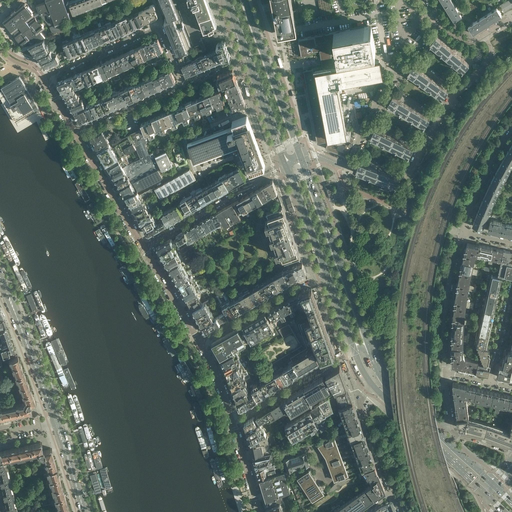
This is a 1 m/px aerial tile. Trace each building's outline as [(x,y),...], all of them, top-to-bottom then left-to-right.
[(46,36),(41,31),(45,28),(42,25),(43,25),(38,19),(36,17),(39,14),(50,26),(50,27),(53,34),(67,27),(65,22),(71,19),(64,0),(46,0),(47,1),(36,5),(39,11),(34,14),(32,12),(33,11),(32,11),(30,8),(29,9),(25,3),(16,10),(15,9),(11,12),(12,14),(11,15),(3,20),(6,23),(5,24),(10,30),(10,29),(12,31),(13,32),(14,31),(15,33),(14,34),(16,36),(15,37),(20,43),(21,42),(23,45),(30,39),(31,41),(37,39),(38,41),(43,39),(44,39),(45,38),(46,38),(45,37),(46,36)] [(73,12),(102,0),(76,0),(72,2),(72,1),(69,2),(69,1),(67,2),(67,3),(68,6),(69,7),(71,6),(73,12)] [(180,22),(174,7),(171,0),(161,0),(163,5),(165,9),(168,18),(164,20),(178,53),(190,48),(182,27),(183,26),(184,25),(182,22),(181,22),(180,22)] [(207,0),(188,0),(189,2),(191,1),(192,4),(193,4),(194,6),(204,32),(199,34),(201,38),(211,35),(209,31),(210,30),(215,28),(214,27),(217,26),(207,0)] [(292,8),(290,0),(271,0),(279,40),(298,37),(293,12),(297,11),(296,10),(294,10),(294,8),(292,8)] [(329,0),(316,0),(319,14),(332,12),(329,0)] [(457,9),(452,1),(445,6),(449,13),(457,9)] [(509,9),(505,2),(500,5),(504,12),(509,9)] [(158,16),(155,10),(155,9),(155,8),(154,5),(153,4),(145,8),(144,9),(139,11),(139,12),(144,23),(150,20),(151,20),(157,17),(158,16)] [(487,25),(501,16),(497,8),(482,17),(487,25)] [(461,16),(457,9),(449,13),(454,20),(461,16)] [(144,23),(139,12),(134,14),(138,25),(144,23)] [(138,25),(134,14),(128,16),(133,27),(138,25)] [(133,27),(128,16),(123,19),(127,30),(133,27)] [(472,34),(487,25),(482,17),(468,26),(472,34)] [(127,30),(123,19),(117,21),(122,32),(127,30)] [(122,32),(117,21),(112,24),(116,35),(122,32)] [(116,35),(112,24),(106,26),(111,37),(116,35)] [(111,37),(106,26),(106,25),(101,27),(106,39),(111,37)] [(347,135),(338,87),(337,87),(337,85),(340,84),(340,85),(342,85),(342,84),(382,76),(383,76),(380,59),(379,59),(375,60),(373,50),(376,49),(371,26),(333,33),(314,36),(298,39),(301,56),(312,54),(312,53),(313,53),(319,51),(322,67),(314,69),(314,73),(313,73),(313,69),(303,70),(317,143),(328,141),(325,148),(346,156),(350,144),(351,144),(352,144),(352,143),(352,142),(351,142),(352,141),(352,142),(352,141),(353,141),(353,140),(353,139),(353,138),(353,137),(352,137),(352,136),(351,136),(350,135),(347,136),(347,135)] [(106,39),(101,27),(95,30),(100,42),(106,39)] [(100,42),(95,30),(90,32),(95,44),(100,42)] [(95,44),(90,32),(84,34),(90,46),(95,44)] [(90,46),(84,34),(79,37),(84,49),(90,46)] [(447,45),(445,44),(436,36),(429,44),(430,44),(429,44),(430,44),(440,53),(447,45)] [(84,49),(79,37),(74,39),(79,51),(84,49)] [(163,50),(158,38),(153,40),(158,52),(163,50)] [(46,45),(44,39),(43,39),(38,41),(30,45),(29,47),(30,47),(33,50),(46,45)] [(79,51),(74,39),(68,42),(74,53),(79,51)] [(158,52),(153,40),(148,43),(153,54),(158,52)] [(224,40),(216,44),(219,49),(219,50),(223,60),(230,57),(224,40)] [(74,53),(68,42),(63,44),(68,56),(74,53)] [(153,54),(148,43),(144,45),(149,56),(153,54)] [(37,56),(50,50),(51,49),(48,44),(33,51),(37,56)] [(149,56),(144,45),(139,47),(144,58),(149,56)] [(429,50),(431,48),(427,45),(422,51),(426,54),(429,50)] [(457,54),(454,51),(447,45),(440,53),(441,53),(451,62),(457,54)] [(144,58),(139,47),(134,49),(139,60),(144,58)] [(139,60),(134,49),(130,51),(134,62),(139,60)] [(223,60),(219,50),(219,49),(213,52),(218,62),(223,60)] [(53,55),(50,50),(37,56),(41,61),(53,55)] [(134,62),(130,51),(125,53),(129,64),(134,62)] [(218,62),(213,52),(208,54),(213,65),(218,62)] [(59,60),(63,58),(63,57),(61,54),(59,55),(58,53),(56,54),(53,55),(41,61),(44,65),(44,66),(46,66),(59,60)] [(129,64),(125,53),(119,55),(124,66),(129,64)] [(213,65),(208,54),(203,56),(207,67),(213,65)] [(468,64),(464,60),(457,54),(451,62),(461,70),(461,71),(462,71),(468,64)] [(124,66),(119,55),(114,58),(119,68),(124,66)] [(207,67),(203,56),(201,57),(201,58),(198,60),(202,69),(207,67)] [(119,68),(114,58),(109,60),(114,71),(119,68)] [(198,60),(197,59),(195,60),(196,61),(192,62),(197,72),(202,69),(198,60)] [(114,71),(109,60),(104,62),(109,74),(110,77),(116,74),(114,71)] [(197,72),(192,62),(192,61),(190,62),(190,63),(187,64),(191,74),(197,72)] [(109,74),(104,62),(98,65),(103,77),(109,74)] [(191,74),(187,64),(181,67),(186,76),(191,74)] [(103,77),(98,65),(93,67),(98,79),(98,78),(98,79),(103,77)] [(425,74),(420,71),(413,65),(407,73),(407,74),(408,74),(419,81),(418,82),(419,82),(425,74)] [(98,79),(93,67),(87,70),(92,81),(98,79)] [(175,81),(170,69),(164,71),(170,83),(175,81)] [(236,79),(233,69),(217,76),(219,81),(217,82),(219,86),(224,84),(236,79)] [(92,81),(87,70),(81,72),(86,82),(86,83),(92,81)] [(170,83),(164,71),(159,74),(164,86),(170,83)] [(86,82),(81,72),(76,74),(80,85),(86,82)] [(80,85),(76,74),(70,77),(73,83),(73,82),(75,87),(80,85)] [(164,86),(159,74),(153,76),(158,88),(164,86)] [(430,90),(436,82),(425,74),(419,82),(430,89),(430,90)] [(39,107),(20,76),(10,82),(2,87),(3,90),(0,91),(0,96),(4,103),(15,122),(39,107)] [(158,88),(153,76),(147,79),(152,91),(158,88)] [(70,84),(73,83),(70,77),(58,82),(57,84),(60,88),(70,84)] [(152,91),(147,79),(141,81),(146,93),(152,91)] [(232,86),(238,84),(236,79),(224,84),(226,88),(224,88),(223,87),(220,89),(221,91),(230,87),(230,86),(231,86),(232,86)] [(146,93),(141,81),(135,84),(141,96),(146,93)] [(448,90),(443,87),(436,82),(430,90),(441,97),(441,98),(442,98),(448,90)] [(72,88),(70,84),(60,88),(62,93),(72,88)] [(141,96),(135,84),(130,86),(135,98),(141,96)] [(228,93),(240,89),(238,84),(232,86),(232,87),(230,88),(230,87),(221,91),(222,93),(225,92),(225,91),(227,90),(228,93)] [(135,98),(130,86),(124,89),(129,101),(135,98)] [(75,92),(73,88),(72,88),(62,93),(65,97),(75,92)] [(129,101),(124,89),(118,91),(123,103),(129,101)] [(222,93),(221,91),(220,89),(209,94),(213,104),(215,108),(226,104),(226,103),(225,100),(225,99),(224,99),(224,98),(222,93)] [(235,96),(241,93),(240,89),(228,93),(227,94),(229,97),(227,98),(227,97),(224,98),(224,99),(225,99),(225,100),(233,97),(233,96),(235,95),(235,96)] [(123,103),(118,91),(112,94),(117,106),(119,105),(121,104),(123,103)] [(78,96),(76,92),(75,92),(65,97),(67,101),(78,96)] [(237,101),(243,98),(241,93),(235,96),(236,97),(234,98),(233,97),(225,100),(226,103),(229,102),(228,100),(230,100),(231,103),(235,102),(235,101),(237,100),(237,101)] [(117,106),(112,94),(107,96),(112,108),(117,106)] [(213,104),(209,94),(203,96),(209,110),(212,109),(210,106),(213,104)] [(70,105),(80,100),(78,96),(67,101),(70,105)] [(107,96),(101,99),(106,111),(112,108),(107,96)] [(209,110),(203,96),(198,98),(202,109),(204,113),(209,110)] [(399,112),(405,103),(392,96),(387,104),(387,105),(388,105),(399,112)] [(202,109),(198,98),(192,101),(198,115),(201,114),(199,110),(202,109)] [(233,108),(245,103),(243,98),(237,101),(237,102),(236,102),(235,102),(231,103),(233,108)] [(85,105),(82,99),(80,100),(70,105),(73,111),(78,109),(81,107),(85,105)] [(106,111),(101,99),(95,101),(100,113),(106,111)] [(95,101),(94,102),(93,102),(94,104),(91,105),(95,116),(100,113),(95,101)] [(198,115),(192,101),(186,103),(191,114),(194,113),(196,116),(198,115)] [(95,116),(91,105),(90,103),(87,105),(87,107),(85,108),(90,118),(95,116)] [(191,114),(186,103),(181,106),(187,120),(190,119),(188,115),(191,114)] [(229,110),(231,114),(239,110),(247,107),(245,103),(233,108),(229,110)] [(411,119),(416,110),(405,103),(399,112),(400,112),(411,119)] [(187,120),(181,106),(175,108),(180,119),(183,117),(185,121),(187,120)] [(90,118),(85,108),(82,109),(81,107),(78,109),(84,120),(90,118)] [(180,119),(175,108),(170,111),(176,125),(178,124),(177,120),(180,119)] [(84,120),(78,109),(73,111),(80,122),(84,120)] [(424,126),(429,118),(416,110),(411,119),(412,119),(423,126),(424,126)] [(176,125),(170,111),(164,113),(168,124),(172,122),(173,126),(176,125)] [(168,124),(164,113),(158,115),(164,130),(167,129),(165,125),(168,124)] [(164,130),(158,115),(152,118),(157,129),(159,132),(164,130)] [(255,137),(249,120),(247,115),(241,117),(232,120),(233,123),(230,124),(227,125),(228,128),(188,143),(188,144),(194,160),(195,161),(235,147),(236,148),(239,155),(242,160),(246,158),(248,164),(249,168),(250,170),(258,167),(265,164),(264,162),(265,162),(265,161),(263,157),(262,157),(256,141),(259,140),(260,139),(261,139),(261,138),(261,137),(260,137),(256,139),(255,137)] [(157,129),(152,118),(147,121),(153,135),(155,134),(154,130),(157,129)] [(153,135),(147,121),(141,123),(143,128),(145,134),(149,132),(150,136),(153,135)] [(153,152),(145,134),(143,128),(133,132),(132,130),(116,137),(117,140),(112,142),(113,144),(115,148),(112,149),(110,146),(109,144),(106,146),(105,144),(109,141),(112,139),(105,129),(103,130),(95,134),(93,134),(92,132),(89,133),(90,136),(90,138),(91,140),(93,141),(94,141),(95,143),(94,143),(94,145),(96,148),(98,148),(99,150),(97,151),(103,159),(117,151),(119,154),(120,157),(122,156),(136,147),(137,149),(129,154),(130,157),(131,157),(134,162),(140,159),(136,151),(138,150),(141,158),(153,152)] [(383,144),(387,135),(374,129),(370,137),(370,138),(371,138),(383,143),(383,144)] [(395,150),(400,141),(387,135),(383,144),(395,150)] [(408,156),(413,147),(400,141),(395,150),(396,150),(408,156),(407,156),(408,156)] [(188,162),(182,144),(174,147),(180,165),(188,162)] [(511,163),(511,149),(510,148),(506,154),(502,160),(510,165),(511,163),(511,164),(511,163)] [(118,158),(116,155),(119,154),(117,151),(103,159),(106,165),(118,158)] [(173,165),(166,151),(155,156),(161,167),(162,170),(173,165)] [(161,167),(155,156),(153,152),(141,158),(140,159),(134,162),(128,165),(121,168),(111,173),(114,179),(124,174),(126,173),(129,177),(132,175),(133,177),(134,179),(135,181),(158,169),(161,167)] [(110,171),(124,162),(126,163),(127,163),(125,158),(124,158),(124,159),(123,158),(122,156),(120,157),(118,158),(106,165),(110,171)] [(508,171),(510,167),(509,166),(510,165),(502,160),(499,166),(496,173),(505,177),(508,171)] [(121,168),(128,165),(126,163),(124,162),(110,171),(111,173),(121,168)] [(369,177),(373,168),(359,162),(356,171),(356,172),(369,177)] [(69,163),(64,166),(73,181),(78,178),(69,163)] [(244,177),(238,167),(236,168),(237,170),(234,172),(239,182),(245,179),(244,177)] [(177,190),(196,179),(190,168),(171,179),(177,190)] [(382,182),(385,173),(373,168),(369,177),(382,182),(381,182),(382,182)] [(137,191),(161,178),(162,176),(159,170),(158,169),(135,181),(133,181),(135,185),(132,186),(131,183),(130,182),(120,188),(125,196),(127,200),(131,207),(142,200),(144,200),(143,199),(147,197),(153,194),(151,190),(150,189),(139,195),(139,194),(138,193),(137,191)] [(239,182),(234,172),(230,173),(230,172),(228,173),(234,185),(239,182)] [(135,181),(134,179),(132,180),(132,179),(131,180),(130,178),(133,177),(132,175),(129,177),(126,173),(124,174),(114,179),(120,188),(130,182),(131,183),(133,181),(135,181)] [(234,185),(228,173),(226,175),(225,174),(222,176),(229,188),(234,185)] [(395,187),(399,178),(385,173),(382,182),(394,187),(395,187)] [(501,183),(505,177),(496,173),(492,179),(489,185),(498,189),(501,183)] [(229,188),(222,176),(218,178),(219,179),(217,180),(224,191),(229,188)] [(177,190),(171,179),(155,189),(161,200),(177,190)] [(224,191),(217,180),(215,181),(216,182),(212,184),(218,194),(224,191)] [(277,192),(273,180),(267,184),(273,194),(277,192)] [(80,181),(75,184),(86,202),(90,199),(80,181)] [(218,194),(212,184),(212,183),(207,186),(213,197),(218,194)] [(273,194),(267,184),(267,183),(262,186),(268,197),(273,194)] [(495,196),(498,189),(489,185),(486,191),(484,198),(493,202),(495,196)] [(213,197),(207,186),(202,189),(208,200),(213,197)] [(268,197),(262,186),(257,189),(263,200),(268,197)] [(208,200),(202,189),(197,192),(203,203),(208,200)] [(263,200),(257,189),(252,192),(258,202),(263,200)] [(203,203),(197,192),(192,195),(198,206),(203,203)] [(258,202),(252,192),(247,195),(253,205),(258,202)] [(198,206),(192,195),(186,198),(193,209),(198,206)] [(253,205),(247,195),(242,198),(248,208),(249,210),(254,207),(253,205)] [(193,209),(186,198),(181,201),(187,212),(193,209)] [(248,208),(242,198),(237,201),(243,211),(248,208)] [(490,208),(493,202),(484,198),(481,204),(478,211),(487,215),(490,208)] [(134,212),(147,205),(147,204),(146,203),(144,203),(142,200),(131,207),(134,212)] [(187,212),(181,201),(180,202),(181,203),(177,205),(183,215),(187,212)] [(239,215),(238,214),(243,211),(237,201),(216,213),(222,222),(223,224),(224,227),(240,218),(239,215)] [(92,203),(87,206),(97,224),(102,221),(92,203)] [(149,212),(148,209),(150,207),(148,204),(147,204),(147,205),(134,212),(136,214),(135,214),(137,216),(138,218),(149,212)] [(183,215),(177,205),(177,204),(171,207),(178,218),(183,215)] [(264,218),(284,211),(282,206),(262,213),(264,218)] [(178,218),(171,207),(166,210),(173,220),(178,218)] [(173,220),(166,210),(161,213),(164,218),(167,223),(173,220)] [(141,224),(154,217),(152,214),(152,215),(150,211),(149,212),(138,218),(141,224)] [(265,222),(285,215),(284,211),(264,218),(265,222)] [(485,221),(487,215),(478,211),(475,218),(473,225),(482,229),(482,228),(485,221)] [(222,222),(216,213),(211,216),(217,225),(217,227),(219,225),(219,224),(222,222)] [(267,227),(285,220),(287,220),(285,215),(265,222),(267,227)] [(217,225),(211,216),(206,219),(211,228),(212,230),(214,228),(213,227),(217,225)] [(145,229),(156,223),(154,220),(155,219),(154,217),(141,224),(145,229)] [(164,218),(163,219),(157,222),(160,228),(167,223),(164,218)] [(211,228),(206,219),(201,222),(206,231),(207,233),(209,231),(208,230),(211,228)] [(269,231),(288,224),(287,220),(285,220),(267,227),(269,231)] [(495,232),(497,222),(493,221),(493,222),(490,221),(488,230),(494,231),(493,232),(495,232)] [(149,234),(160,228),(157,222),(156,223),(145,229),(147,234),(149,234)] [(206,231),(201,222),(196,225),(201,234),(202,235),(204,234),(203,233),(206,231)] [(502,233),(504,224),(502,224),(502,223),(497,222),(495,232),(496,232),(502,233)] [(201,234),(196,225),(196,224),(190,228),(196,237),(196,239),(199,237),(198,236),(201,234)] [(271,236),(289,230),(290,229),(288,224),(269,231),(271,236)] [(508,235),(510,225),(506,224),(506,225),(504,224),(502,233),(507,234),(507,235),(508,235)] [(101,228),(116,252),(119,250),(105,226),(105,225),(104,225),(103,225),(102,225),(101,226),(101,227),(101,228)] [(97,229),(98,232),(104,242),(107,244),(107,243),(107,240),(101,230),(99,228),(97,229)] [(196,237),(190,228),(185,231),(188,236),(189,237),(191,241),(193,240),(193,239),(196,237)] [(293,238),(292,233),(290,229),(289,230),(271,236),(274,245),(293,238)] [(188,236),(185,231),(176,236),(177,238),(179,241),(188,236)] [(6,235),(3,237),(3,239),(16,264),(17,265),(18,265),(19,265),(19,264),(20,264),(20,263),(20,262),(7,238),(6,235)] [(192,243),(191,241),(189,237),(177,243),(178,244),(174,246),(173,244),(159,252),(164,259),(192,243)] [(159,252),(173,244),(179,241),(177,238),(173,241),(171,238),(158,246),(157,246),(157,248),(159,252)] [(275,250),(294,243),(295,243),(293,238),(274,245),(275,250)] [(1,244),(1,245),(9,261),(10,261),(11,261),(12,261),(12,260),(13,260),(5,243),(4,243),(4,242),(3,242),(2,241),(1,241),(1,242),(1,243),(1,244)] [(183,258),(180,254),(194,246),(192,243),(164,259),(168,266),(178,260),(183,258)] [(277,254),(297,247),(295,243),(294,243),(275,250),(277,254)] [(476,255),(479,244),(476,243),(476,245),(467,243),(466,247),(465,247),(465,251),(476,255)] [(484,257),(486,246),(479,244),(476,255),(480,256),(481,257),(482,257),(483,256),(484,257)] [(492,258),(495,248),(486,246),(484,257),(485,257),(486,258),(487,257),(489,258),(492,258)] [(279,259),(298,252),(297,247),(277,254),(279,259)] [(501,261),(503,250),(495,248),(492,258),(495,259),(497,260),(498,260),(499,261),(500,260),(501,261)] [(511,251),(503,250),(501,261),(499,269),(495,268),(494,273),(498,274),(498,275),(492,274),(491,280),(500,282),(502,276),(504,277),(504,275),(511,276),(511,251)] [(473,263),(475,255),(476,255),(465,251),(464,252),(463,256),(462,260),(473,263)] [(293,259),(300,256),(298,252),(279,259),(280,264),(293,259)] [(122,253),(118,255),(123,264),(127,262),(122,253)] [(304,268),(301,258),(295,261),(297,265),(302,275),(306,273),(304,268)] [(472,268),(473,263),(462,260),(461,264),(460,264),(460,268),(460,269),(472,271),(472,268)] [(171,273),(182,267),(179,261),(168,267),(171,273)] [(13,267),(24,291),(25,292),(26,292),(27,292),(27,291),(28,291),(28,290),(28,289),(17,265),(16,265),(16,264),(15,264),(14,264),(14,265),(13,265),(13,266),(13,267)] [(125,265),(118,269),(129,285),(135,281),(125,265)] [(302,275),(297,265),(293,267),(298,277),(302,275)] [(175,278),(185,272),(186,271),(183,266),(171,273),(175,278)] [(32,286),(32,285),(25,271),(22,267),(21,267),(20,267),(20,268),(21,272),(28,287),(29,288),(29,289),(30,289),(31,289),(31,290),(32,290),(32,289),(32,288),(32,287),(32,286)] [(298,277),(293,267),(292,267),(288,270),(294,280),(298,277)] [(470,279),(471,274),(472,271),(460,269),(459,269),(459,273),(459,277),(470,279)] [(294,280),(288,270),(284,272),(289,282),(294,280)] [(289,282),(284,272),(283,271),(279,274),(285,285),(289,282)] [(178,283),(188,277),(185,272),(175,278),(178,283)] [(285,285),(279,274),(274,277),(280,288),(285,285)] [(189,289),(186,284),(191,281),(189,279),(192,277),(191,275),(188,277),(178,283),(177,283),(183,293),(189,289)] [(280,288),(274,277),(269,280),(275,291),(280,288)] [(469,285),(470,279),(459,277),(458,281),(457,282),(457,285),(457,286),(468,288),(469,285)] [(140,280),(135,284),(142,295),(147,292),(140,280)] [(275,291),(269,280),(264,283),(270,293),(275,291)] [(198,292),(195,287),(191,281),(186,284),(189,289),(183,293),(187,299),(198,292)] [(270,293),(264,283),(259,285),(265,296),(270,293)] [(265,296),(259,285),(254,288),(260,299),(265,296)] [(467,296),(468,290),(468,288),(457,286),(456,286),(456,290),(456,294),(467,296)] [(199,299),(201,297),(201,296),(203,295),(206,301),(211,298),(205,288),(198,292),(187,299),(193,309),(202,304),(199,299)] [(260,299),(254,288),(249,291),(256,302),(260,299)] [(296,318),(306,347),(290,357),(293,363),(300,373),(330,355),(329,354),(335,352),(311,288),(308,289),(307,288),(301,292),(306,300),(307,302),(308,302),(310,309),(296,318)] [(43,311),(34,290),(31,291),(39,313),(40,313),(41,313),(42,313),(42,312),(43,312),(43,311)] [(205,331),(229,317),(231,316),(236,313),(230,302),(224,291),(216,295),(220,301),(223,306),(226,312),(224,313),(214,318),(202,325),(205,331)] [(256,302),(249,291),(245,294),(251,304),(256,302)] [(306,300),(301,292),(296,294),(303,306),(304,306),(305,304),(303,301),(306,300)] [(251,304),(245,294),(240,297),(246,307),(251,304)] [(303,306),(296,294),(292,297),(296,305),(298,308),(301,306),(301,308),(303,306)] [(466,302),(467,296),(456,294),(455,299),(454,299),(455,303),(466,304),(466,302)] [(32,313),(37,311),(31,296),(27,298),(32,313)] [(140,298),(140,299),(155,323),(156,324),(157,324),(158,323),(159,322),(159,321),(145,297),(144,296),(143,296),(142,296),(141,297),(141,298),(140,298)] [(246,307),(240,297),(235,299),(241,310),(246,307)] [(296,305),(292,297),(287,300),(294,312),(296,311),(294,307),(296,305)] [(241,310),(235,299),(230,302),(236,313),(241,310)] [(294,312),(287,300),(282,302),(287,310),(290,309),(292,313),(294,312)] [(139,301),(139,308),(145,318),(149,320),(150,315),(145,306),(139,301)] [(196,315),(208,307),(207,306),(208,305),(206,301),(202,304),(193,309),(196,315)] [(287,310),(282,302),(277,305),(284,317),(286,316),(284,312),(287,310)] [(465,313),(466,307),(466,304),(455,303),(454,303),(454,307),(453,312),(465,313)] [(284,317),(277,305),(273,308),(277,316),(280,314),(282,318),(284,317)] [(199,320),(211,313),(210,311),(211,311),(209,307),(208,307),(196,315),(199,320)] [(280,320),(273,308),(268,311),(275,323),(280,320)] [(491,323),(494,312),(484,309),(482,321),(491,323)] [(202,325),(214,318),(213,316),(214,316),(212,312),(211,313),(199,320),(202,325)] [(221,360),(224,365),(237,358),(254,347),(256,346),(268,365),(295,349),(298,347),(302,345),(289,323),(278,329),(275,330),(270,332),(269,330),(273,327),(274,327),(270,320),(265,312),(243,325),(242,325),(243,325),(238,328),(237,328),(231,332),(223,337),(222,337),(218,339),(216,340),(212,343),(215,349),(217,352),(220,357),(220,358),(221,359),(221,360)] [(464,318),(465,313),(453,312),(453,316),(452,316),(453,320),(464,321),(464,318)] [(34,315),(35,318),(42,336),(42,337),(43,337),(44,337),(45,337),(45,336),(46,336),(46,335),(39,316),(37,314),(34,315)] [(44,317),(50,333),(51,334),(52,335),(53,334),(54,333),(53,332),(47,316),(46,316),(46,315),(45,316),(44,316),(44,317)] [(464,330),(464,324),(464,321),(453,320),(453,321),(452,321),(452,325),(452,329),(464,330)] [(489,335),(491,323),(482,321),(479,333),(489,335)] [(0,337),(9,335),(8,331),(7,329),(8,328),(7,324),(0,326),(0,337)] [(160,337),(166,333),(160,324),(154,328),(160,337)] [(463,335),(464,330),(452,329),(452,334),(451,334),(452,337),(452,338),(463,338),(463,335)] [(486,346),(489,335),(479,333),(477,345),(478,345),(486,347),(486,346)] [(0,349),(14,345),(13,341),(11,341),(10,339),(9,335),(0,337),(0,349)] [(167,337),(162,339),(173,357),(177,355),(167,337)] [(66,363),(56,338),(51,340),(61,365),(66,363)] [(463,347),(463,341),(463,338),(452,338),(451,338),(452,342),(451,346),(463,347)] [(46,345),(64,387),(65,387),(65,388),(66,388),(67,388),(67,387),(68,387),(68,386),(69,386),(69,385),(51,342),(50,342),(49,342),(48,342),(47,342),(47,343),(46,343),(46,344),(46,345)] [(16,355),(15,352),(14,349),(15,349),(14,345),(0,349),(0,355),(3,354),(3,356),(1,357),(2,360),(16,355)] [(490,354),(489,354),(490,351),(488,350),(488,347),(486,346),(486,347),(478,345),(478,348),(479,348),(479,350),(480,350),(479,352),(480,352),(480,355),(481,355),(481,357),(482,357),(482,358),(484,362),(489,363),(489,362),(488,362),(490,354)] [(463,353),(463,347),(451,346),(451,351),(451,355),(466,355),(466,354),(463,353)] [(511,352),(510,352),(508,352),(507,355),(505,354),(505,357),(504,357),(502,366),(506,367),(509,365),(510,363),(511,364),(511,362),(511,352)] [(20,362),(20,361),(20,359),(19,359),(17,354),(16,355),(17,357),(8,360),(9,363),(10,362),(12,367),(21,364),(20,362)] [(227,371),(239,364),(245,360),(242,355),(237,358),(224,365),(226,369),(227,371)] [(467,369),(470,358),(466,357),(466,355),(451,355),(452,356),(451,356),(452,359),(452,364),(459,366),(458,367),(463,368),(466,370),(467,369)] [(178,360),(189,378),(189,379),(190,379),(191,380),(192,380),(192,381),(193,381),(193,380),(193,379),(193,378),(193,377),(193,376),(193,375),(182,358),(182,357),(181,357),(180,357),(179,357),(179,358),(178,358),(178,359),(178,360)] [(476,371),(478,362),(478,360),(470,358),(467,369),(471,371),(471,370),(476,371)] [(488,374),(490,363),(489,363),(484,362),(484,363),(481,373),(488,374)] [(177,366),(186,382),(187,382),(188,382),(189,382),(189,381),(189,380),(180,364),(179,364),(179,363),(179,364),(178,364),(177,364),(177,365),(177,366)] [(300,373),(293,363),(289,366),(295,376),(300,373)] [(24,371),(24,370),(23,369),(22,368),(21,364),(12,367),(11,368),(13,372),(14,371),(15,375),(14,375),(15,378),(25,374),(24,371)] [(229,377),(242,370),(243,369),(239,364),(227,371),(228,375),(229,377)] [(503,378),(505,368),(506,367),(502,366),(500,365),(497,376),(503,378)] [(295,376),(289,366),(284,369),(290,379),(295,376)] [(353,401),(340,366),(325,374),(336,392),(333,394),(328,396),(333,409),(337,407),(353,401)] [(68,368),(63,370),(71,389),(76,387),(68,368)] [(511,370),(505,368),(503,378),(509,379),(511,370)] [(290,379),(284,369),(279,372),(286,382),(290,379)] [(231,383),(244,376),(245,376),(242,370),(229,377),(230,381),(231,383)] [(286,382),(279,372),(275,374),(281,385),(286,382)] [(28,384),(27,380),(27,379),(27,377),(26,377),(25,374),(15,378),(16,380),(17,380),(18,384),(17,384),(19,388),(20,387),(28,384)] [(281,385),(275,374),(270,377),(276,387),(281,385)] [(233,390),(244,384),(246,382),(247,382),(244,376),(231,383),(231,384),(233,387),(232,388),(233,390)] [(333,411),(333,409),(328,396),(318,403),(316,400),(332,391),(330,387),(327,383),(326,381),(323,376),(319,378),(304,387),(287,397),(284,399),(290,410),(294,417),(284,423),(285,425),(293,438),(312,427),(316,433),(330,424),(324,415),(332,410),(333,411)] [(276,387),(270,377),(265,380),(272,390),(276,387)] [(272,390),(265,380),(261,383),(261,384),(267,393),(272,390)] [(192,384),(198,403),(199,404),(199,405),(200,405),(200,406),(201,406),(202,405),(202,404),(203,404),(203,403),(203,402),(202,402),(197,383),(196,382),(195,381),(194,381),(193,381),(193,382),(192,383),(192,384)] [(474,398),(476,388),(453,382),(453,383),(452,383),(455,404),(466,402),(465,396),(474,398)] [(267,393),(261,384),(259,385),(257,383),(255,384),(262,396),(267,393)] [(32,392),(31,390),(31,389),(30,387),(29,387),(28,384),(20,387),(22,393),(21,394),(22,396),(23,396),(32,392)] [(235,396),(246,390),(247,389),(244,384),(233,390),(235,396)] [(262,396),(255,384),(253,385),(255,388),(252,389),(254,393),(257,399),(262,396)] [(482,401),(485,390),(476,388),(474,398),(474,399),(482,401)] [(237,402),(249,396),(246,390),(235,396),(237,402)] [(491,402),(493,392),(485,390),(482,401),(487,402),(487,401),(491,402)] [(35,403),(36,402),(35,401),(32,392),(23,396),(25,400),(24,400),(22,403),(23,404),(18,405),(20,414),(29,412),(30,412),(31,410),(30,409),(30,406),(30,405),(33,403),(35,403)] [(499,405),(501,394),(493,392),(491,402),(494,403),(494,404),(499,405)] [(251,403),(254,401),(254,400),(257,399),(254,393),(252,394),(249,396),(237,402),(239,407),(239,408),(241,408),(251,403)] [(81,421),(72,395),(71,394),(70,394),(69,394),(68,394),(68,395),(68,396),(76,422),(76,423),(77,423),(78,423),(79,423),(80,423),(80,422),(81,421)] [(73,398),(81,421),(82,421),(83,421),(84,420),(85,419),(77,397),(77,396),(76,395),(75,394),(74,394),(73,395),(73,396),(73,397),(73,398)] [(507,406),(510,396),(501,394),(499,405),(503,406),(504,405),(507,406)] [(290,410),(284,399),(283,399),(278,402),(275,403),(276,404),(274,405),(271,405),(272,406),(271,407),(276,415),(284,411),(288,412),(290,410)] [(375,463),(353,401),(337,407),(346,431),(360,470),(362,469),(365,468),(368,467),(368,466),(375,463)] [(202,417),(198,402),(193,404),(197,418),(198,420),(199,421),(200,421),(200,422),(201,422),(201,421),(202,421),(202,420),(202,418),(202,417)] [(468,415),(467,402),(466,402),(455,404),(457,418),(467,416),(468,416),(468,415)] [(20,414),(18,405),(17,404),(15,404),(15,405),(8,407),(10,416),(14,415),(15,416),(17,415),(17,414),(20,414)] [(10,416),(8,407),(1,408),(0,407),(0,415),(1,418),(3,417),(4,418),(6,418),(6,417),(10,416)] [(270,419),(276,415),(271,407),(270,407),(268,408),(268,409),(266,410),(264,410),(264,411),(261,413),(258,414),(256,416),(259,422),(260,422),(260,421),(266,418),(270,419)] [(483,433),(486,424),(481,422),(475,421),(470,420),(467,419),(467,416),(457,418),(457,423),(458,423),(458,428),(462,428),(465,429),(471,430),(474,431),(477,432),(483,433)] [(247,430),(258,423),(254,417),(253,417),(245,422),(244,424),(245,425),(244,425),(245,428),(246,427),(246,430),(247,430)] [(205,424),(213,452),(213,453),(214,453),(214,454),(215,454),(216,454),(216,455),(217,455),(217,454),(218,453),(218,452),(218,451),(218,450),(210,423),(209,422),(208,422),(207,422),(206,422),(206,423),(205,424)] [(261,429),(260,426),(262,425),(260,422),(259,422),(258,423),(247,430),(249,436),(260,429),(260,430),(261,429)] [(82,426),(90,449),(91,449),(91,450),(92,450),(93,451),(94,451),(94,450),(95,450),(95,449),(95,448),(95,447),(87,424),(86,423),(85,423),(84,423),(83,423),(83,424),(82,425),(82,426)] [(511,444),(511,429),(511,430),(510,433),(505,431),(500,429),(498,428),(496,427),(492,426),(489,425),(486,424),(483,433),(486,434),(490,436),(493,437),(498,439),(502,440),(505,441),(508,443),(511,444)] [(79,429),(84,446),(85,447),(85,448),(86,448),(87,448),(88,448),(88,447),(89,446),(89,445),(83,428),(83,427),(82,427),(82,426),(81,426),(80,426),(80,427),(79,427),(79,428),(79,429)] [(196,431),(196,432),(202,454),(203,456),(203,457),(204,458),(205,458),(205,459),(206,460),(207,461),(207,460),(208,459),(208,458),(208,457),(208,456),(208,455),(208,454),(208,453),(201,430),(200,429),(200,428),(199,428),(198,428),(197,428),(196,429),(196,430),(196,431)] [(251,443),(266,434),(264,431),(262,432),(260,430),(260,429),(249,436),(251,443)] [(271,452),(267,436),(272,435),(272,434),(270,431),(266,434),(251,443),(251,444),(254,459),(254,460),(255,461),(272,456),(271,455),(271,454),(271,452)] [(348,476),(334,436),(319,445),(326,457),(335,480),(348,476)] [(54,459),(51,451),(51,449),(50,448),(49,449),(44,451),(42,450),(41,445),(42,443),(40,442),(39,443),(29,445),(31,454),(35,453),(36,454),(43,458),(44,458),(45,462),(54,459)] [(31,455),(31,454),(29,445),(27,446),(26,445),(24,446),(24,447),(19,448),(21,457),(25,456),(25,455),(29,455),(31,455)] [(21,457),(19,448),(14,449),(13,448),(11,449),(10,449),(8,450),(10,458),(10,459),(13,459),(13,458),(16,457),(16,458),(21,457)] [(3,459),(10,458),(8,450),(0,452),(0,451),(0,467),(6,466),(6,465),(4,464),(3,459)] [(87,452),(92,469),(93,470),(94,471),(95,471),(95,470),(95,469),(95,468),(91,450),(90,450),(89,450),(88,450),(87,451),(87,452)] [(97,451),(92,452),(97,469),(101,468),(97,451)] [(309,465),(306,453),(300,455),(300,456),(291,458),(289,459),(289,458),(283,460),(287,472),(293,470),(294,470),(303,467),(304,467),(309,465)] [(272,464),(271,460),(272,459),(272,458),(272,457),(272,456),(255,461),(254,462),(255,463),(255,464),(254,464),(255,466),(256,466),(256,468),(256,469),(272,464)] [(215,459),(215,460),(221,478),(221,479),(222,479),(222,480),(223,481),(224,482),(225,483),(225,482),(225,481),(226,481),(226,480),(226,479),(226,478),(226,477),(225,476),(220,459),(219,458),(219,457),(218,457),(217,457),(216,457),(215,458),(215,459)] [(56,467),(55,461),(54,459),(45,462),(44,462),(45,465),(46,464),(47,469),(56,467)] [(210,462),(210,463),(217,484),(217,485),(218,486),(218,487),(219,487),(219,488),(220,488),(221,489),(222,489),(222,488),(222,487),(222,486),(222,485),(222,484),(222,483),(222,482),(215,461),(215,460),(214,459),(212,459),(211,459),(210,460),(210,461),(210,462)] [(265,472),(275,469),(274,466),(275,465),(275,464),(272,465),(264,468),(257,470),(258,474),(265,472)] [(385,491),(381,481),(376,467),(375,466),(363,470),(363,471),(373,484),(367,488),(374,498),(385,491)] [(61,482),(59,477),(57,471),(58,470),(57,468),(56,467),(47,469),(46,470),(47,473),(48,473),(49,477),(48,477),(49,482),(50,482),(51,486),(50,486),(51,489),(62,486),(62,484),(62,483),(61,482)] [(106,489),(112,488),(106,469),(101,470),(106,489)] [(97,474),(102,495),(103,495),(103,496),(104,496),(105,496),(106,496),(106,495),(106,494),(106,493),(101,473),(101,472),(100,472),(99,471),(98,471),(97,471),(97,472),(97,473),(97,474)] [(300,483),(311,476),(308,471),(297,478),(300,483)] [(92,473),(97,492),(98,492),(99,492),(100,492),(101,491),(96,473),(96,472),(95,472),(94,472),(93,472),(92,473)] [(288,484),(287,481),(284,472),(267,477),(259,479),(266,500),(273,497),(273,498),(281,495),(290,491),(288,484)] [(9,477),(8,473),(0,474),(0,479),(0,481),(10,479),(9,477)] [(303,487),(314,480),(311,476),(300,483),(303,487)] [(328,494),(343,484),(351,478),(349,478),(336,482),(326,492),(328,494)] [(11,486),(10,482),(11,482),(10,479),(0,481),(2,488),(11,486)] [(306,492),(317,485),(314,480),(303,487),(306,492)] [(309,496),(320,489),(317,485),(306,492),(309,496)] [(11,490),(11,486),(2,488),(3,495),(13,493),(12,490),(11,490)] [(66,501),(65,496),(63,490),(64,489),(63,487),(62,487),(62,486),(51,489),(52,493),(53,492),(54,496),(53,496),(55,501),(56,501),(57,504),(56,505),(57,508),(68,505),(67,504),(68,503),(67,502),(66,501)] [(374,498),(367,488),(354,498),(361,508),(374,498)] [(312,501),(323,494),(320,489),(309,496),(312,501)] [(13,500),(13,495),(14,495),(13,493),(3,495),(5,501),(13,500)] [(268,506),(279,501),(283,500),(281,495),(273,498),(273,497),(266,500),(268,506)] [(355,511),(361,508),(354,498),(340,508),(343,511),(355,511)] [(14,504),(13,500),(5,501),(6,508),(16,506),(15,504),(14,504)] [(281,507),(279,501),(268,506),(268,507),(267,508),(268,509),(269,510),(269,511),(279,508),(281,507)]
